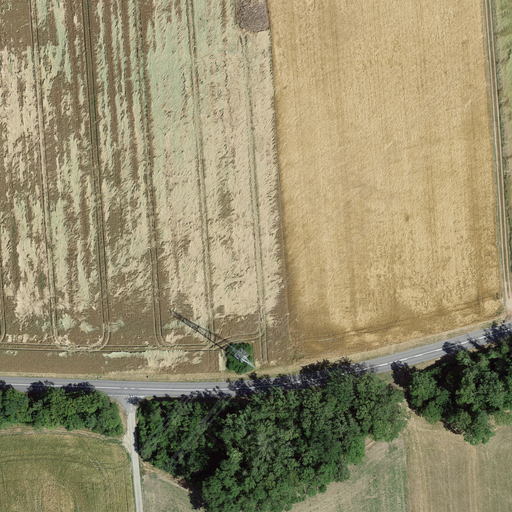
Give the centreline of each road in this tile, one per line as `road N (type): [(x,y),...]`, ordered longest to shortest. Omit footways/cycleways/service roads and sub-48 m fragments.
road 1 (tertiary): [(511,332),(389,368),(243,396),(132,397)]
road 2 (track): [(486,0),(509,333)]
road 3 (tertiary): [(132,397),(0,390)]
